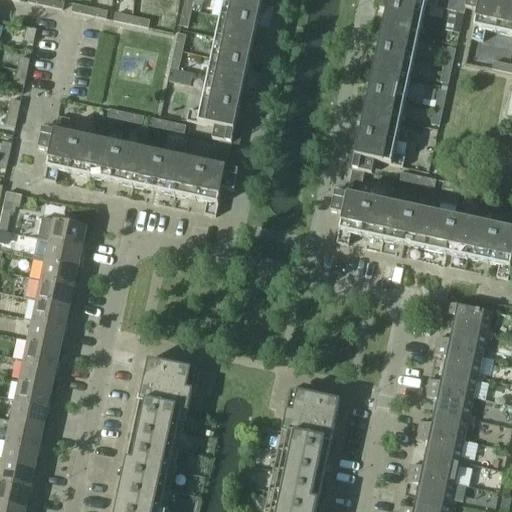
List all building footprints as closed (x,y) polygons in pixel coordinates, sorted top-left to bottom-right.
[(45,9),(46,1),(41,0),(28,0),(28,5),(45,9)] [(191,13),(193,0),(185,0),(183,11),(191,13)] [(252,48),(262,0),(224,0),(216,40),(252,48)] [(409,82),(423,19),(425,8),(445,12),(462,16),(464,16),(465,11),(466,5),(444,0),(388,0),(373,74),(409,82)] [(511,0),(467,0),(466,5),(465,11),(477,13),(471,41),(482,44),(485,33),(511,38),(511,0)] [(62,12),(64,5),(46,1),(45,9),(62,12)] [(88,18),(90,10),(73,7),(71,14),(88,18)] [(105,22),(107,14),(90,10),(88,18),(105,22)] [(187,30),(191,13),(183,11),(179,28),(187,30)] [(460,25),(462,16),(445,12),(443,21),(460,25)] [(131,27),(132,19),(115,16),(113,23),(131,27)] [(148,31),(149,23),(132,19),(131,27),(148,31)] [(33,45),(36,32),(26,30),(23,43),(33,45)] [(182,55),(185,38),(177,36),(174,54),(182,55)] [(235,128),(243,90),(252,48),(216,40),(200,115),(189,112),(186,124),(214,130),(212,142),(219,144),(220,143),(231,146),(233,140),(239,141),(240,136),(240,134),(240,133),(240,132),(239,131),(239,130),(238,129),(237,129),(236,128),(235,128)] [(447,50),(443,67),(451,69),(455,52),(447,50)] [(178,72),(182,55),(174,54),(170,71),(178,72)] [(27,75),(29,62),(20,60),(17,73),(27,75)] [(493,64),(492,72),(509,76),(511,68),(493,64)] [(451,69),(443,67),(440,85),(447,86),(451,69)] [(24,88),(27,75),(17,73),(14,86),(24,88)] [(393,156),(400,124),(409,82),(373,74),(356,154),(354,154),(352,154),(350,155),(349,156),(349,157),(348,158),(347,164),(353,165),(352,172),(364,174),(364,175),(371,176),(374,164),(402,170),(404,159),(393,156)] [(438,92),(434,109),(442,111),(446,94),(438,92)] [(18,117),(20,104),(11,102),(8,115),(18,117)] [(442,111),(434,109),(431,127),(438,128),(442,111)] [(124,124),(126,116),(109,112),(107,120),(124,124)] [(15,130),(18,117),(8,115),(5,128),(15,130)] [(142,127),(143,119),(126,116),(124,124),(142,127)] [(132,189),(140,153),(66,137),(69,122),(58,119),(56,128),(49,127),(48,127),(47,127),(46,127),(45,128),(43,129),(43,130),(42,132),(38,151),(50,154),(44,183),(56,185),(58,173),(132,189)] [(167,132),(168,125),(151,121),(149,129),(167,132)] [(184,136),(186,128),(168,125),(167,132),(184,136)] [(234,193),(238,174),(238,172),(238,171),(238,170),(237,169),(236,168),(235,167),(233,166),(227,165),(231,146),(220,143),(219,144),(214,169),(140,153),(132,189),(206,205),(204,217),(215,219),(222,191),(234,193)] [(0,157),(9,159),(11,146),(2,144),(0,151),(0,157)] [(0,170),(6,172),(9,159),(0,157),(0,170)] [(432,216),(411,211),(358,200),(364,175),(364,174),(352,172),(348,191),(342,190),(341,190),(339,190),(338,190),(336,191),(335,193),(335,194),(334,195),(330,214),(343,217),(336,246),(348,248),(350,236),(424,252),(432,216)] [(418,179),(401,175),(399,183),(417,187),(418,179)] [(434,190),(435,183),(418,179),(417,187),(434,190)] [(460,188),(443,184),(442,192),(459,196),(460,188)] [(478,192),(460,188),(459,196),(476,199),(478,192)] [(0,233),(6,234),(13,205),(4,203),(0,220),(0,233)] [(511,216),(509,216),(506,232),(432,216),(424,252),(499,268),(496,280),(507,282),(511,261),(511,216)] [(82,251),(86,230),(54,223),(49,244),(82,251)] [(77,271),(82,251),(49,244),(38,241),(33,261),(77,271)] [(73,290),(77,271),(33,261),(29,281),(73,290)] [(69,310),(73,290),(29,281),(25,301),(36,303),(69,310)] [(65,330),(69,310),(36,303),(32,323),(65,330)] [(491,315),(445,305),(443,315),(455,318),(452,330),(491,339),(492,335),(487,334),(491,315)] [(60,350),(65,330),(32,323),(28,343),(60,350)] [(491,339),(452,330),(449,343),(438,340),(436,349),(481,359),(485,342),(490,343),(491,339)] [(56,370),(60,350),(28,343),(24,363),(56,370)] [(481,359),(436,349),(434,358),(446,360),(443,373),(482,381),(483,377),(478,376),(481,359)] [(166,511),(192,395),(194,395),(199,373),(148,362),(143,384),(146,385),(145,389),(147,394),(160,397),(158,406),(139,402),(115,511),(166,511)] [(52,390),(56,370),(24,363),(19,383),(52,390)] [(482,381),(443,373),(440,385),(429,382),(427,391),(472,401),(476,384),(481,385),(482,381)] [(47,410),(52,390),(19,383),(15,403),(47,410)] [(472,401),(427,391),(425,400),(437,402),(434,415),(473,423),(473,419),(469,418),(472,401)] [(286,415),(264,511),(315,511),(331,443),(312,439),(314,429),(327,432),(331,429),(332,425),(335,425),(339,403),(288,392),(283,414),(286,415)] [(43,431),(47,410),(15,403),(10,424),(43,431)] [(473,423),(434,415),(431,427),(419,425),(418,434),(463,443),(467,426),(472,427),(473,423)] [(39,451),(43,431),(10,424),(6,444),(39,451)] [(463,443),(418,434),(416,443),(427,445),(425,458),(463,466),(464,462),(460,461),(463,443)] [(34,471),(39,451),(6,444),(2,464),(34,471)] [(463,466),(425,458),(422,470),(410,467),(408,476),(454,486),(458,469),(463,470),(463,466)] [(0,484),(30,491),(34,471),(2,464),(0,472),(0,484)] [(454,486),(408,476),(406,485),(418,487),(416,500),(454,508),(455,504),(451,503),(454,486)] [(0,505),(26,511),(30,491),(0,484),(0,505)] [(248,499),(250,490),(241,488),(239,497),(248,499)] [(508,511),(511,498),(503,496),(499,511),(508,511)] [(453,511),(454,508),(416,500),(412,511),(401,510),(400,511),(448,511),(449,511),(452,511),(453,511)]
